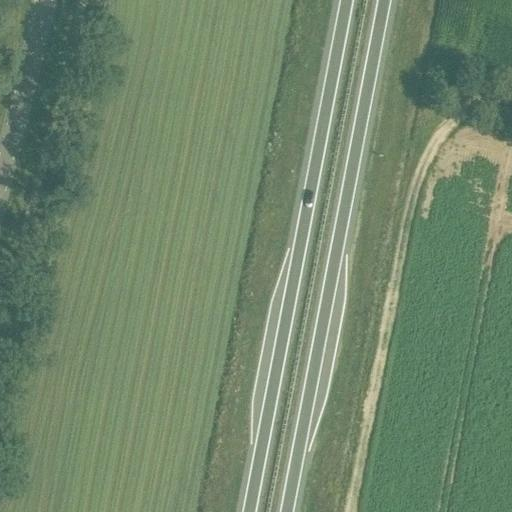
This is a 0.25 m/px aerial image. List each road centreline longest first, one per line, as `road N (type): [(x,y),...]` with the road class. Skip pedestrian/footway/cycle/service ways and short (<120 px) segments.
road 1 (trunk): [(287,511),(385,0)]
road 2 (trunk): [(344,0),(246,511)]
road 3 (tertiary): [(0,181),(44,0)]
